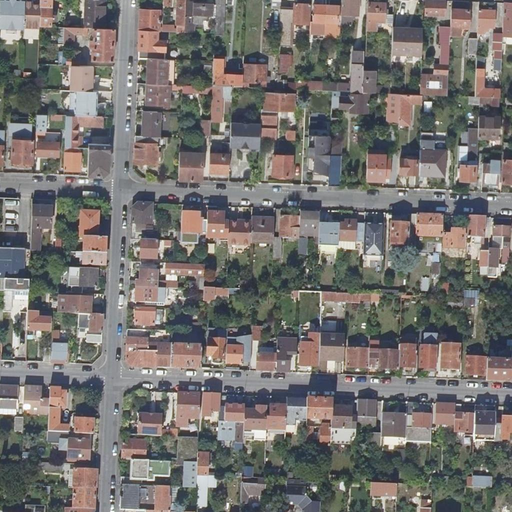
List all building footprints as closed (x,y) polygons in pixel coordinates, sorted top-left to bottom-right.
[(25,1),(17,1),(16,0),(10,0),(5,0),(0,0),(0,11),(0,28),(6,29),(17,29),(24,29),(24,28),(25,1)] [(51,0),(40,0),(40,5),(40,26),(51,27),(51,21),(56,21),(57,15),(51,14),(51,0)] [(86,0),(86,28),(89,28),(93,28),(105,29),(106,0),(86,0)] [(167,29),(167,31),(179,32),(185,32),(186,4),(186,0),(177,0),(177,9),(175,9),(175,14),(177,14),(177,26),(177,30),(175,29),(175,26),(168,25),(168,16),(163,16),(163,29),(167,29)] [(216,0),(216,5),(216,16),(215,20),(225,20),(225,0),(216,0)] [(273,0),(273,8),(281,8),(281,0),(273,0)] [(311,22),(310,24),(310,33),(325,33),(326,5),(323,5),(323,0),(313,0),(313,22),(311,22)] [(341,0),(341,6),(340,26),(351,27),(352,15),(358,15),(358,0),(341,0)] [(445,16),(446,0),(444,0),(426,0),(426,15),(445,16)] [(33,1),(25,1),(24,28),(40,28),(40,26),(40,5),(33,5),(33,1)] [(377,22),(393,22),(393,14),(388,14),(385,14),(386,10),(386,3),(369,2),(368,29),(377,29),(377,22)] [(511,2),(504,2),(503,23),(511,23),(511,2)] [(186,4),(185,32),(194,32),(194,22),(203,23),(203,15),(212,15),(212,5),(186,4)] [(310,24),(311,22),(311,5),(295,4),(295,10),(281,10),(280,40),(293,41),(294,23),(310,24)] [(341,6),(326,5),(325,33),(325,36),(340,37),(340,26),(341,6)] [(451,9),(450,27),(450,35),(460,36),(461,28),(469,28),(469,10),(451,9)] [(140,30),(158,31),(160,31),(160,11),(141,10),(140,30)] [(495,10),(479,10),(478,33),(484,33),(485,31),(489,31),(489,27),(495,27),(495,10)] [(215,20),(215,33),(215,35),(225,35),(225,20),(215,20)] [(86,28),(65,27),(64,27),(63,44),(74,45),(75,34),(83,35),(83,32),(89,32),(89,28),(86,28)] [(422,28),(393,27),(392,54),(421,55),(422,28)] [(440,45),(450,45),(450,35),(450,27),(440,27),(440,45)] [(115,29),(105,29),(93,28),(93,41),(90,41),(90,48),(93,49),(92,60),(114,61),(115,29)] [(158,41),(158,31),(140,30),(139,58),(149,59),(165,59),(166,51),(166,49),(166,41),(158,41)] [(494,70),(501,70),(502,34),(493,34),(493,50),(494,50),(494,60),(495,60),(494,70)] [(469,54),(477,54),(478,39),(470,39),(469,54)] [(57,62),(64,64),(67,53),(61,51),(57,62)] [(67,57),(67,65),(72,66),(79,66),(79,59),(80,59),(80,52),(75,52),(75,58),(67,57)] [(363,71),(364,52),(354,52),(352,82),(350,82),(350,84),(338,83),(338,91),(344,91),(352,92),(362,92),(363,71)] [(475,97),(480,97),(500,98),(500,89),(485,89),(483,87),(484,58),(477,57),(475,97)] [(175,60),(165,59),(149,59),(148,84),(166,85),(167,73),(174,73),(175,60)] [(212,85),(243,86),(243,82),(243,75),(222,74),(223,62),(213,62),(212,85)] [(244,82),(249,82),(261,82),(261,86),(265,86),(266,66),(245,65),(244,82)] [(435,74),(449,74),(449,65),(435,65),(435,74)] [(93,91),(93,66),(79,66),(72,66),(71,90),(93,91)] [(363,71),(362,92),(370,93),(388,93),(390,93),(390,87),(373,87),(374,72),(363,71)] [(420,95),(423,95),(448,96),(448,76),(421,75),(420,95)] [(308,82),(308,81),(303,80),(302,83),(296,83),(295,89),(298,90),(308,90),(308,82)] [(323,83),(308,82),(308,90),(323,91),(323,83)] [(338,83),(323,83),(323,91),(338,91),(338,83)] [(170,85),(166,85),(148,84),(147,105),(169,106),(170,85)] [(212,86),(212,92),(212,105),(211,121),(221,121),(223,87),(212,86)] [(96,116),(97,91),(93,91),(71,90),(71,95),(68,97),(66,99),(65,101),(64,102),(64,104),(64,106),(65,108),(67,109),(69,111),(70,112),(70,115),(96,116)] [(370,93),(362,92),(352,92),(344,91),(343,98),(340,98),(340,108),(350,109),(350,112),(369,113),(370,93)] [(264,109),(262,109),(261,123),(261,138),(276,139),(277,110),(294,111),(295,93),(265,92),(264,109)] [(400,94),(392,94),(390,93),(388,93),(387,123),(399,124),(400,94)] [(423,95),(420,95),(400,94),(399,124),(410,124),(411,103),(422,104),(423,95)] [(143,111),(143,136),(158,137),(159,137),(159,121),(157,121),(157,111),(143,111)] [(45,130),(46,114),(36,114),(36,132),(45,132),(45,130)] [(102,126),(102,117),(96,116),(70,115),(66,115),(65,136),(65,147),(80,148),(82,148),(82,136),(78,136),(78,125),(102,126)] [(499,117),(479,117),(479,127),(478,129),(478,138),(498,139),(499,117)] [(241,123),(231,122),(231,142),(230,147),(241,148),(241,149),(242,151),(244,151),(244,149),(247,149),(247,151),(248,151),(250,150),(250,148),(260,148),(261,138),(261,123),(251,123),(251,120),(248,118),(244,118),(241,120),(241,123)] [(202,121),(201,135),(211,135),(211,121),(204,121),(202,121)] [(12,135),(12,163),(32,164),(33,141),(30,141),(31,126),(10,126),(10,135),(12,135)] [(469,128),(468,146),(459,146),(458,169),(461,169),(461,165),(469,165),(469,162),(477,162),(478,138),(478,129),(469,128)] [(287,140),(298,140),(298,131),(287,131),(287,140)] [(302,183),(328,184),(330,134),(304,133),(302,183)] [(158,144),(158,137),(143,136),(136,136),(135,163),(157,164),(158,144)] [(37,156),(60,157),(60,143),(38,142),(37,156)] [(103,177),(109,172),(110,144),(89,144),(89,148),(89,151),(88,177),(103,177)] [(80,153),(80,148),(65,147),(64,171),(80,171),(81,153),(80,153)] [(368,150),(367,180),(385,181),(385,177),(390,177),(391,160),(385,160),(386,151),(368,150)] [(445,151),(420,150),(419,175),(444,176),(445,151)] [(203,153),(180,152),(179,180),(202,181),(203,153)] [(508,152),(503,152),(502,161),(502,183),(511,183),(511,160),(508,160),(508,152)] [(209,172),(230,173),(230,154),(210,154),(209,172)] [(292,176),(293,155),(274,155),(273,175),(292,176)] [(341,156),(330,156),(329,186),(339,187),(341,156)] [(415,157),(414,159),(400,159),(400,174),(417,175),(418,157),(415,157)] [(482,182),(502,183),(502,161),(491,160),(491,163),(483,163),(482,182)] [(461,169),(460,181),(477,182),(477,165),(469,165),(461,165),(461,169)] [(131,240),(141,240),(148,240),(148,234),(148,232),(145,231),(145,224),(152,224),(152,204),(138,204),(132,209),(131,240)] [(52,208),(32,207),(30,250),(30,251),(39,251),(40,233),(37,233),(38,229),(51,229),(52,208)] [(299,218),(299,239),(298,254),(307,254),(307,243),(304,243),(304,239),(304,236),(319,237),(319,224),(320,211),(300,210),(299,218)] [(80,238),(83,238),(97,238),(98,213),(81,212),(80,238)] [(181,233),(206,234),(207,221),(202,221),(202,220),(199,219),(199,214),(182,213),(181,233)] [(225,213),(207,213),(207,221),(206,234),(206,238),(228,239),(229,222),(224,222),(225,213)] [(443,216),(410,215),(409,225),(409,239),(417,239),(417,236),(442,237),(443,216)] [(283,238),(299,239),(299,218),(280,217),(280,228),(283,228),(283,238)] [(485,218),(468,217),(467,237),(481,238),(481,241),(485,241),(485,218)] [(228,239),(228,251),(250,251),(251,243),(252,218),(238,218),(231,218),(231,219),(229,219),(229,222),(228,239)] [(273,244),(273,238),(274,219),(252,218),(251,243),(273,244)] [(363,243),(364,225),(363,225),(363,224),(355,224),(356,221),(345,221),(339,221),(339,224),(338,249),(355,250),(355,242),(363,243)] [(391,245),(409,246),(409,239),(409,225),(398,224),(398,222),(392,221),(391,245)] [(339,224),(319,224),(319,237),(318,250),(318,254),(338,255),(338,249),(339,224)] [(364,224),(364,225),(363,243),(363,250),(363,255),(383,256),(384,225),(364,224)] [(511,229),(493,228),(493,237),(504,238),(503,250),(503,257),(509,258),(511,229)] [(452,230),(452,232),(444,232),(444,249),(464,249),(464,231),(452,230)] [(56,237),(55,252),(60,252),(61,240),(63,240),(64,237),(56,237)] [(504,238),(493,237),(493,249),(498,250),(503,250),(504,238)] [(83,253),(105,254),(106,238),(97,238),(83,238),(83,253)] [(273,238),(273,244),(273,257),(281,257),(281,243),(280,239),(273,238)] [(157,260),(158,241),(148,240),(141,240),(140,260),(157,260)] [(355,250),(363,250),(363,243),(355,242),(355,250)] [(0,279),(4,280),(29,281),(29,267),(30,251),(30,250),(0,248),(0,279)] [(493,249),(489,249),(489,252),(488,268),(488,273),(497,274),(498,250),(493,249)] [(480,268),(488,268),(489,252),(481,252),(480,268)] [(93,265),(105,265),(105,254),(83,253),(82,265),(93,266),(93,265)] [(432,275),(437,275),(440,275),(441,256),(436,256),(436,264),(433,264),(432,275)] [(157,272),(140,271),(140,282),(137,282),(136,288),(165,289),(177,289),(178,276),(199,276),(198,290),(204,290),(204,288),(205,265),(177,264),(167,264),(166,275),(167,275),(166,283),(157,283),(157,272)] [(97,278),(104,278),(105,270),(74,269),(73,276),(80,277),(79,287),(96,288),(97,278)] [(20,313),(28,314),(28,312),(28,300),(28,292),(29,292),(29,281),(4,280),(4,291),(3,312),(11,312),(12,299),(21,300),(20,313)] [(165,296),(165,289),(136,288),(136,302),(146,303),(146,305),(156,306),(157,295),(165,296)] [(226,289),(204,288),(204,290),(203,301),(210,301),(210,298),(215,299),(215,294),(229,294),(229,289),(226,289)] [(299,292),(299,298),(298,301),(321,302),(321,301),(321,293),(316,293),(299,292)] [(337,293),(321,293),(321,301),(346,302),(346,294),(337,293)] [(360,294),(346,294),(346,302),(360,303),(360,300),(364,300),(364,307),(371,308),(371,301),(371,295),(361,294),(360,294)] [(57,313),(77,314),(90,315),(91,303),(88,303),(88,298),(58,297),(57,313)] [(466,305),(475,306),(476,299),(467,298),(466,305)] [(155,308),(136,308),(135,325),(142,325),(142,326),(149,326),(154,326),(154,325),(160,325),(163,323),(163,311),(155,310),(155,308)] [(38,313),(28,312),(28,314),(27,331),(49,331),(50,319),(37,319),(38,313)] [(77,328),(77,343),(102,344),(102,336),(102,333),(103,315),(90,315),(77,314),(77,328)] [(320,325),(319,346),(319,360),(344,361),(345,337),(337,336),(337,326),(320,325)] [(264,328),(252,327),(252,337),(251,342),(261,342),(261,341),(264,342),(264,328)] [(223,359),(226,359),(227,341),(222,340),(222,339),(217,339),(217,330),(208,329),(207,357),(212,357),(212,359),(212,363),(216,365),(219,365),(223,363),(223,359)] [(242,337),(242,347),(239,347),(239,343),(237,343),(236,347),(230,347),(230,340),(233,340),(233,330),(227,329),(227,341),(226,359),(226,364),(242,365),(242,362),(251,362),(251,342),(252,337),(242,337)] [(172,337),(172,332),(127,330),(126,361),(131,366),(171,368),(171,353),(146,352),(147,339),(151,339),(151,338),(165,338),(165,335),(168,335),(167,345),(172,345),(172,337)] [(437,348),(438,335),(424,334),(424,347),(421,347),(420,368),(436,369),(437,348)] [(51,349),(51,363),(67,364),(68,343),(58,342),(58,339),(52,339),(51,349)] [(297,340),(277,339),(277,342),(276,348),(276,352),(276,355),(275,372),(289,373),(289,362),(285,362),(285,355),(290,355),(296,355),(297,340)] [(368,369),(398,370),(398,368),(399,351),(390,351),(390,348),(387,348),(387,351),(381,351),(381,344),(369,343),(369,350),(368,369)] [(460,355),(462,355),(463,344),(459,344),(459,345),(442,344),(441,369),(447,369),(447,374),(450,374),(451,370),(460,370),(460,355)] [(171,368),(200,369),(201,347),(187,346),(172,345),(171,353),(171,368)] [(318,366),(319,360),(319,346),(301,346),(300,366),(318,366)] [(416,347),(399,346),(399,351),(398,368),(415,368),(416,347)] [(256,372),(275,372),(276,355),(276,352),(276,348),(273,348),(273,349),(257,348),(256,372)] [(44,349),(43,363),(51,363),(51,349),(44,349)] [(369,350),(347,349),(347,368),(368,369),(369,350)] [(486,358),(466,357),(466,375),(485,376),(486,358)] [(487,360),(486,381),(511,382),(511,377),(511,361),(487,360)] [(17,409),(18,386),(0,385),(0,414),(16,415),(17,409)] [(41,387),(25,387),(24,404),(31,404),(31,414),(49,415),(49,400),(40,400),(41,387)] [(49,415),(48,432),(68,433),(69,426),(59,426),(59,417),(59,406),(62,406),(65,406),(65,392),(60,392),(60,388),(50,388),(49,400),(49,415)] [(187,419),(198,420),(199,394),(178,393),(177,426),(187,427),(187,419)] [(211,411),(219,411),(219,405),(220,395),(203,394),(202,416),(211,416),(211,411)] [(295,421),(306,421),(306,419),(307,398),(287,398),(287,406),(286,425),(295,426),(295,421)] [(332,400),(307,398),(306,419),(320,420),(319,422),(322,422),(322,420),(331,420),(332,407),(332,400)] [(375,418),(376,401),(357,401),(356,417),(375,418)] [(414,415),(414,403),(407,403),(406,415),(406,417),(409,418),(409,429),(406,429),(405,438),(405,442),(430,443),(431,415),(414,415)] [(436,425),(454,425),(455,405),(437,404),(436,425)] [(286,425),(287,406),(269,405),(269,415),(266,415),(265,430),(286,431),(286,425)] [(461,414),(461,405),(455,405),(454,425),(454,432),(474,433),(475,415),(461,414)] [(244,410),(244,406),(225,406),(224,415),(219,415),(218,431),(219,431),(234,432),(234,443),(242,443),(243,440),(243,433),(244,410)] [(251,410),(244,410),(243,433),(251,433),(251,431),(255,430),(265,431),(265,430),(266,415),(266,407),(255,407),(255,410),(251,410)] [(332,407),(331,420),(331,428),(350,428),(351,408),(332,407)] [(138,414),(137,435),(161,437),(162,430),(162,415),(138,414)] [(406,429),(406,417),(406,415),(381,414),(381,435),(381,437),(405,438),(406,429)] [(475,415),(474,433),(474,441),(485,441),(485,438),(494,438),(495,420),(495,416),(475,415)] [(375,418),(356,417),(356,426),(375,426),(375,418)] [(508,420),(495,420),(494,438),(502,438),(502,440),(509,440),(509,434),(511,433),(511,417),(508,418),(508,420)] [(14,432),(23,432),(23,431),(23,418),(15,418),(14,432)] [(75,433),(90,434),(93,434),(93,420),(75,419),(75,433)] [(320,446),(330,446),(331,428),(321,427),(320,446)] [(243,440),(265,440),(265,431),(255,430),(251,431),(251,433),(243,433),(243,440)] [(234,432),(219,431),(219,438),(231,438),(231,440),(234,441),(234,432)] [(75,433),(68,433),(48,432),(48,443),(60,444),(60,442),(68,442),(68,459),(72,459),(72,462),(81,462),(81,460),(89,460),(90,434),(75,433)] [(371,448),(380,448),(381,437),(381,435),(372,434),(371,448)] [(197,463),(197,453),(197,438),(178,437),(177,459),(177,462),(197,463)] [(122,460),(132,460),(145,461),(145,441),(123,440),(122,460)] [(355,444),(346,443),(346,457),(351,457),(351,462),(354,462),(355,444)] [(205,454),(197,453),(197,463),(196,475),(207,476),(208,459),(205,459),(205,454)] [(145,461),(132,460),(131,478),(121,478),(121,485),(141,486),(142,481),(153,481),(153,476),(168,477),(168,467),(173,466),(184,466),(183,488),(196,488),(196,475),(197,463),(177,462),(169,462),(148,461),(145,461)] [(244,475),(253,477),(254,468),(245,467),(244,475)] [(74,470),(74,488),(96,489),(96,471),(74,470)] [(207,476),(196,475),(196,488),(195,507),(206,507),(206,487),(216,488),(216,476),(207,476)] [(472,477),(472,487),(492,488),(492,477),(472,476),(472,477)] [(265,496),(266,478),(264,478),(258,478),(258,484),(246,483),(246,477),(241,477),(240,504),(246,504),(247,494),(249,494),(249,495),(265,496)] [(299,480),(286,479),(285,504),(298,505),(302,510),(302,511),(319,511),(320,502),(310,502),(306,496),(306,480),(304,480),(299,480)] [(396,497),(397,484),(379,483),(371,483),(370,496),(396,497)] [(121,485),(120,510),(124,510),(146,511),(147,486),(141,486),(121,485)] [(168,487),(147,486),(146,511),(165,511),(176,511),(177,506),(175,505),(170,504),(170,497),(168,497),(168,487)] [(72,508),(95,509),(96,489),(74,488),(73,488),(72,500),(70,500),(70,503),(72,503),(72,508)]
